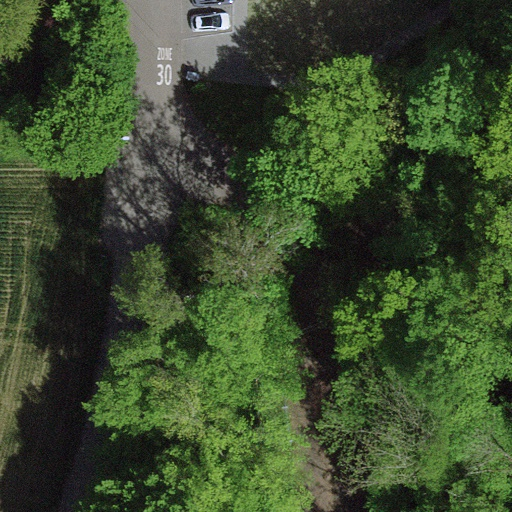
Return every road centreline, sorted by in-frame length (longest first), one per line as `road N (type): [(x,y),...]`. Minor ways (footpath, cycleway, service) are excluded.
road 1 (residential): [(147,0),(144,156),(200,176),(236,203),(303,296),(332,357),(344,413),(347,511)]
road 2 (track): [(144,156),(111,369),(73,511)]
